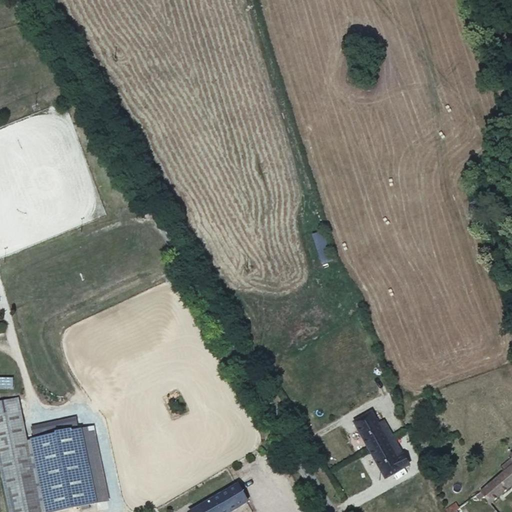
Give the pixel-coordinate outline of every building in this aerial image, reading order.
[(323,266),(333,262),(322,232),(312,236),(323,266)] [(160,281),(158,285),(167,290),(169,285),(160,281)] [(0,386),(11,387),(12,376),(0,375),(0,386)] [(370,412),(354,420),(362,435),(385,477),(407,465),(402,455),(395,459),(377,425),(370,412)] [(42,511),(19,418),(0,422),(0,466),(11,511),(42,511)] [(395,459),(402,455),(383,421),(377,425),(395,459)] [(109,502),(89,428),(79,431),(98,505),(109,502)] [(79,431),(30,443),(47,511),(70,511),(98,505),(79,431)] [(491,505),(511,487),(511,472),(506,465),(500,470),(502,473),(480,491),(491,505)] [(237,486),(191,511),(232,511),(247,504),(237,486)] [(443,508),(445,511),(450,511),(452,511),(458,506),(454,500),(443,508)]
